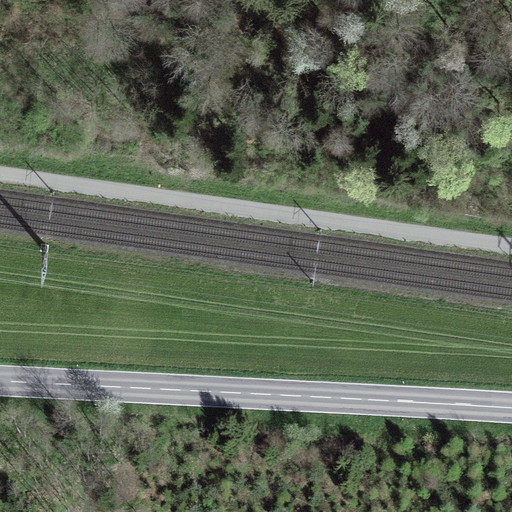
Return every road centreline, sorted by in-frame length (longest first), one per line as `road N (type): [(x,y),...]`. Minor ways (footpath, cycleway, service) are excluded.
road 1 (track): [(511,250),(0,176)]
road 2 (tertiary): [(0,380),(511,407)]
